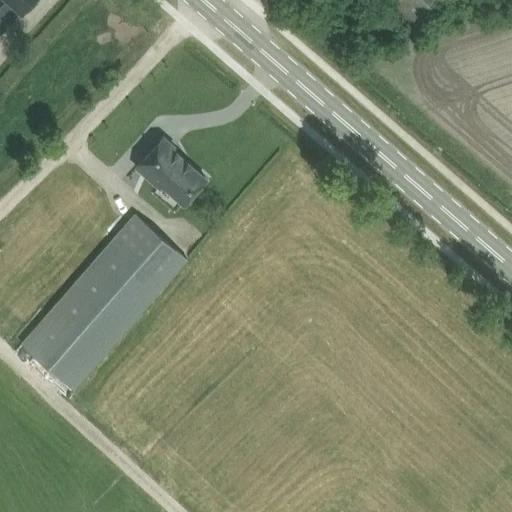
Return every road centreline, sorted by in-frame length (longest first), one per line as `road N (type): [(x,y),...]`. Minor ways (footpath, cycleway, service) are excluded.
road 1 (primary): [(511,259),(215,0)]
road 2 (track): [(219,3),(185,25),(0,213)]
road 3 (track): [(0,347),(180,511)]
